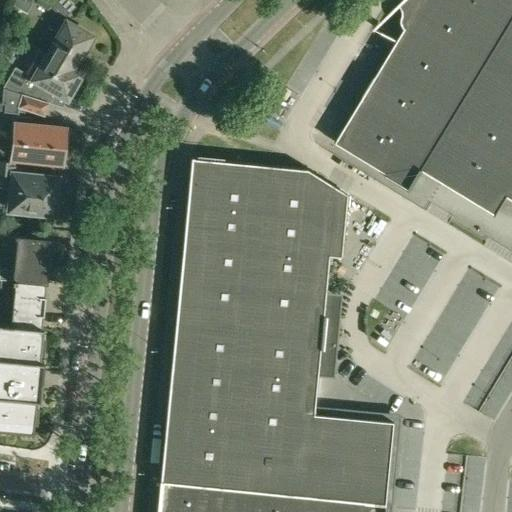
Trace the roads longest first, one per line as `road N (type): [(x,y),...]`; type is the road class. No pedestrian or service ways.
road 1 (primary): [(184,51),(151,93),(120,172),(84,488)]
road 2 (primary): [(122,511),(156,194),(177,129),(212,78)]
